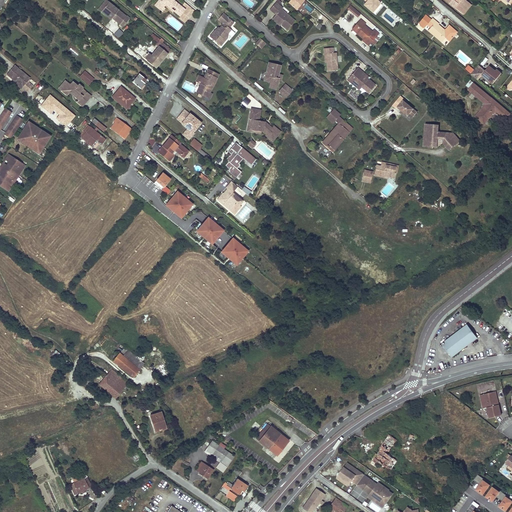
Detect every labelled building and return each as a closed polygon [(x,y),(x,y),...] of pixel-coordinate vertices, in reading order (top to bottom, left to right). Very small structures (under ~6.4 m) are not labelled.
[(180,16),(185,10),(173,0),(162,0),(162,1),(160,0),(158,0),(154,5),(160,10),(163,6),(165,4),(171,9),(173,6),(176,8),(174,11),(180,16)] [(305,1),(304,0),(290,0),(289,2),(297,10),(305,1)] [(379,0),(367,0),(366,2),(363,5),(372,12),(380,3),(378,2),(379,0)] [(447,0),(461,11),(464,8),(465,9),(467,7),(468,5),(461,0),(447,0)] [(472,4),(467,0),(461,0),(468,5),(467,7),(465,9),(464,8),(461,11),(464,14),(469,8),(472,4)] [(111,18),(119,24),(126,16),(109,2),(101,11),(107,16),(108,14),(112,17),(111,18)] [(276,3),(270,10),(276,15),(274,17),(281,23),(280,24),(287,30),(294,21),(281,10),(282,8),(276,3)] [(351,5),(348,9),(358,17),(361,14),(351,5)] [(427,25),(431,19),(426,15),(419,23),(424,27),(427,25)] [(122,27),(129,18),(126,16),(119,24),(122,27)] [(214,30),(209,36),(220,46),(226,39),(227,33),(230,30),(228,28),(233,23),(227,17),(220,25),(221,25),(219,28),(216,31),(214,30)] [(360,19),(356,24),(351,29),(356,33),(362,38),(369,44),(370,43),(378,33),(373,29),(370,32),(366,29),(363,26),(365,23),(360,19)] [(431,19),(427,25),(430,28),(435,21),(432,19),(431,19)] [(430,28),(428,30),(442,42),(445,38),(449,42),(457,32),(449,26),(446,30),(447,30),(446,32),(438,25),(439,24),(435,21),(430,28)] [(150,37),(153,40),(157,43),(160,39),(146,28),(144,30),(151,36),(150,37)] [(118,39),(124,33),(119,29),(114,34),(118,39)] [(83,38),(78,44),(79,46),(88,52),(93,46),(83,38)] [(153,63),(157,67),(171,50),(162,42),(149,58),(146,56),(144,58),(152,64),(153,63)] [(327,71),(338,70),(336,53),(333,53),(333,48),(324,48),(324,54),(326,54),(327,71)] [(130,61),(132,58),(126,53),(124,55),(130,61)] [(281,65),(268,62),(264,79),(270,81),(269,82),(277,84),(278,79),(278,78),(277,77),(278,73),(281,65)] [(81,75),(84,71),(74,63),(71,67),(81,75)] [(14,65),(7,74),(14,81),(16,79),(23,86),(22,87),(28,92),(33,86),(27,81),(30,78),(14,65)] [(471,74),(474,70),(468,65),(465,69),(471,74)] [(484,71),(478,65),(474,70),(471,74),(477,80),(481,74),(493,83),(500,75),(494,71),(489,66),(484,71)] [(117,76),(122,70),(119,67),(114,74),(117,76)] [(362,72),(357,68),(347,80),(350,82),(352,80),(361,88),(368,93),(375,85),(367,78),(361,73),(362,72)] [(218,74),(208,70),(206,73),(207,74),(205,78),(204,78),(201,77),(198,82),(201,83),(199,87),(197,92),(209,98),(212,93),(209,92),(218,74)] [(81,75),(80,76),(89,84),(93,78),(84,71),(81,75)] [(146,79),(139,73),(138,75),(133,81),(140,88),(145,82),(144,81),(146,79)] [(14,81),(13,82),(21,89),(22,87),(23,86),(16,79),(14,81)] [(361,88),(352,80),(350,82),(359,90),(361,88)] [(65,81),(58,88),(61,91),(67,83),(65,81)] [(69,84),(67,83),(61,91),(67,95),(68,93),(71,93),(73,93),(75,94),(76,97),(80,100),(78,103),(82,106),(90,96),(82,89),(82,88),(78,85),(77,86),(72,82),(70,84),(69,84)] [(285,83),(278,91),(280,92),(287,85),(285,83)] [(484,123),(489,117),(495,110),(505,118),(509,113),(473,83),(468,90),(485,104),(475,116),(484,123)] [(287,85),(280,92),(285,97),(292,89),(287,85)] [(116,101),(117,99),(126,106),(130,101),(131,102),(134,98),(121,87),(112,97),(116,101)] [(75,116),(50,95),(41,105),(51,113),(54,110),(59,115),(57,118),(67,126),(75,116)] [(401,96),(393,106),(396,109),(397,107),(408,116),(410,114),(413,117),(417,112),(403,100),(404,99),(401,96)] [(245,97),(241,103),(246,106),(250,101),(245,97)] [(116,101),(126,109),(131,102),(130,101),(126,106),(117,99),(116,101)] [(12,111),(6,107),(0,115),(6,120),(12,111)] [(260,110),(250,108),(247,125),(253,126),(252,130),(261,131),(263,131),(266,134),(265,135),(272,141),(280,132),(273,125),(271,127),(264,121),(258,120),(260,110)] [(337,124),(338,125),(330,134),(327,138),(326,137),(321,142),(327,147),(329,145),(333,149),(351,128),(341,119),(339,117),(341,115),(334,109),(327,118),(333,123),(335,121),(338,123),(337,124)] [(177,119),(181,122),(185,118),(189,113),(185,110),(177,119)] [(17,114),(11,124),(17,127),(23,118),(17,114)] [(200,123),(195,119),(191,115),(187,119),(185,118),(181,122),(188,128),(183,134),(188,138),(193,132),(200,123)] [(104,132),(105,130),(107,129),(94,118),(92,122),(104,132)] [(111,128),(117,132),(123,136),(129,127),(117,118),(115,120),(116,121),(111,128)] [(26,124),(18,138),(22,141),(21,141),(34,150),(35,149),(39,152),(48,138),(45,136),(47,133),(41,130),(40,132),(36,129),(37,127),(31,123),(29,126),(26,124)] [(80,137),(89,127),(86,124),(81,130),(82,131),(79,136),(80,137)] [(439,142),(445,142),(451,150),(461,141),(455,133),(440,132),(440,125),(427,124),(427,128),(428,130),(432,130),(431,141),(439,142)] [(252,132),(261,133),(261,131),(252,130),(253,126),(247,125),(246,131),(252,132)] [(9,127),(6,133),(11,136),(15,131),(9,127)] [(80,137),(86,141),(91,146),(96,140),(101,145),(105,140),(89,127),(80,137)] [(439,147),(439,142),(431,141),(432,130),(428,130),(427,128),(425,146),(439,147)] [(179,142),(171,136),(162,146),(158,151),(169,160),(176,151),(182,156),(187,151),(178,143),(179,142)] [(211,156),(206,151),(200,146),(201,145),(194,139),(190,144),(208,159),(211,156)] [(236,152),(240,146),(235,141),(227,151),(230,153),(233,150),(236,152)] [(255,158),(241,146),(240,146),(236,152),(233,150),(230,153),(228,155),(228,154),(225,158),(227,161),(224,164),(228,168),(226,170),(235,177),(240,171),(236,167),(239,163),(237,162),(241,157),(250,164),(255,158)] [(0,185),(6,189),(9,184),(10,186),(14,180),(11,179),(15,173),(18,175),(21,169),(19,168),(22,164),(8,154),(5,159),(8,161),(5,166),(3,165),(0,170),(0,171),(1,173),(0,174),(0,185)] [(5,159),(0,166),(0,174),(1,173),(0,171),(0,170),(3,165),(5,166),(8,161),(5,159)] [(382,161),(381,166),(386,167),(386,164),(396,167),(395,172),(396,172),(397,173),(399,165),(382,161)] [(381,166),(377,165),(375,175),(384,177),(384,175),(388,176),(395,177),(396,172),(395,172),(396,167),(386,164),(386,167),(381,166)] [(365,169),(362,180),(370,182),(373,171),(365,169)] [(206,182),(207,181),(208,180),(200,173),(198,176),(206,182)] [(160,176),(153,183),(167,194),(170,191),(164,186),(170,179),(164,174),(161,177),(160,176)] [(235,203),(236,203),(240,199),(232,192),(237,185),(236,185),(231,180),(226,188),(228,190),(225,193),(227,194),(225,195),(222,193),(217,199),(229,210),(235,203)] [(252,192),(244,187),(242,190),(250,195),(252,192)] [(177,191),(166,205),(174,211),(181,217),(192,204),(177,191)] [(204,222),(197,231),(205,237),(212,243),(220,234),(223,229),(208,217),(204,222)] [(233,237),(222,251),(229,257),(237,264),(248,250),(233,237)] [(467,324),(442,344),(452,357),(477,338),(467,324)] [(143,364),(127,350),(122,356),(128,360),(121,368),(133,378),(143,364)] [(122,356),(119,353),(113,361),(121,368),(128,360),(122,356)] [(87,364),(85,362),(77,373),(79,375),(87,364)] [(128,383),(111,369),(99,384),(116,398),(128,383)] [(93,380),(87,376),(82,382),(88,386),(93,380)] [(484,408),(487,408),(485,399),(494,397),(497,396),(496,392),(481,395),(484,408)] [(494,397),(485,399),(487,408),(490,418),(501,415),(499,405),(496,406),(494,397)] [(161,412),(150,416),(155,432),(166,428),(161,412)] [(296,422),(289,416),(287,418),(291,422),(290,423),(293,425),(296,422)] [(268,424),(256,438),(257,439),(260,435),(262,437),(271,426),(268,424)] [(276,455),(289,440),(271,426),(262,437),(260,435),(257,439),(259,441),(276,455)] [(389,451),(396,440),(389,435),(379,449),(380,450),(376,456),(375,456),(372,459),(378,464),(379,462),(391,470),(397,461),(385,453),(387,449),(389,451)] [(233,456),(228,452),(223,449),(225,446),(220,443),(218,445),(211,441),(204,451),(226,467),(233,456)] [(199,472),(207,478),(213,470),(201,462),(196,470),(199,472)] [(364,475),(347,463),(338,475),(349,484),(351,481),(357,485),(364,475)] [(349,484),(338,475),(336,478),(348,486),(349,484)] [(377,484),(364,475),(357,485),(356,485),(364,490),(365,488),(371,493),(372,492),(374,493),(371,497),(377,501),(379,498),(385,503),(392,494),(388,491),(389,490),(378,482),(377,484)] [(489,485),(483,481),(484,479),(478,475),(473,481),(480,485),(476,490),(483,494),(489,485)] [(83,478),(70,485),(74,495),(88,488),(83,478)] [(244,491),(247,486),(236,479),(232,485),(230,483),(228,486),(239,494),(242,490),(244,491)] [(385,503),(379,498),(377,501),(371,497),(374,493),(372,492),(371,493),(365,488),(364,490),(370,494),(368,497),(382,507),(385,503)] [(499,499),(503,493),(499,491),(499,492),(492,488),(486,497),(492,501),(496,497),(499,499)] [(316,489),(303,508),(309,511),(312,511),(324,494),(316,489)] [(511,501),(506,497),(507,496),(503,493),(499,499),(502,502),(499,506),(505,511),(511,501)] [(335,498),(329,506),(337,511),(342,511),(347,506),(335,498)]
